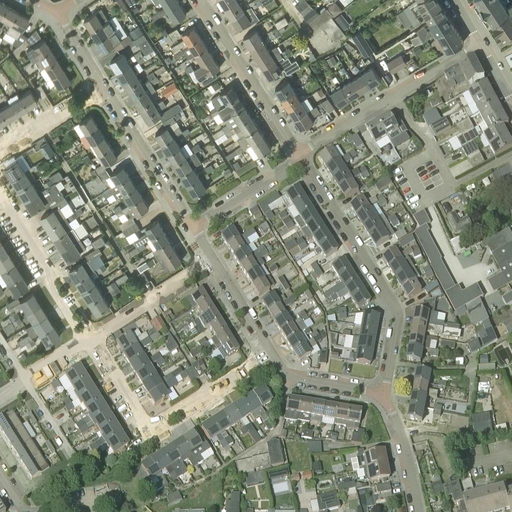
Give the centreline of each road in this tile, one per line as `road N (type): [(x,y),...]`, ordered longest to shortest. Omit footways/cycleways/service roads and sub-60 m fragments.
road 1 (residential): [(382,397),(396,309),(299,156)]
road 2 (residential): [(269,351),(149,425),(97,339)]
road 3 (residential): [(299,156),(479,45)]
road 4 (residential): [(299,156),(200,0)]
road 5 (residential): [(82,340),(0,192)]
road 6 (residential): [(193,227),(105,90)]
road 7 (residential): [(97,339),(212,259)]
road 8 (residential): [(193,227),(299,156)]
road 9 (residential): [(382,397),(288,373),(269,351)]
road 10 (residential): [(418,511),(404,446),(382,397)]
